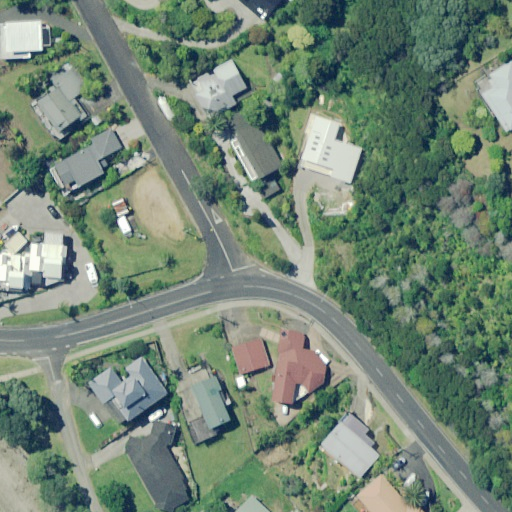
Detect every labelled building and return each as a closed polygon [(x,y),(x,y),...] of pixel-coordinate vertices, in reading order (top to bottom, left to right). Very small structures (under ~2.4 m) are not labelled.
[(244,0),(250,3),(266,18),(282,0),(244,0)] [(49,21),(0,23),(0,59),(31,58),(31,51),(51,50),(49,21)] [(511,55),(510,57),(511,59),(487,75),(475,83),(477,87),(474,89),(505,134),(510,131),(511,133),(511,55)] [(237,103),(232,95),(246,88),(229,59),(196,78),(202,88),(193,94),(202,109),(215,111),(224,106),(226,109),(237,103)] [(36,102),(57,127),(65,120),(70,126),(82,116),(73,105),(86,94),(62,67),(48,79),(55,86),(36,102)] [(250,167),(248,168),(255,181),(281,167),(257,124),(233,138),(250,167)] [(110,169),(105,160),(122,151),(110,128),(71,149),(74,154),(53,165),(65,187),(73,182),(76,187),(101,174),(110,169)] [(342,144),(311,134),(303,158),(335,168),(342,144)] [(280,192),(274,179),(255,189),(261,201),(280,192)] [(134,234),(125,216),(116,220),(126,239),(134,234)] [(28,272),(31,273),(31,271),(36,272),(43,272),(43,277),(60,278),(61,261),(66,261),(66,249),(61,249),(62,236),(45,235),(45,245),(30,244),(29,256),(28,272)] [(28,272),(29,256),(0,253),(0,258),(0,286),(11,288),(11,287),(30,289),(31,273),(28,272)] [(303,333),(283,331),(282,343),(278,343),(271,401),(291,404),(294,383),(299,380),(308,393),(322,383),(324,365),(314,351),(301,349),(303,333)] [(268,365),(259,337),(230,346),(238,375),(268,365)] [(111,368),(89,384),(104,405),(113,399),(129,421),(167,394),(141,357),(124,370),(129,377),(122,383),(111,368)] [(227,405),(208,366),(185,378),(204,416),(186,425),(196,444),(217,434),(214,428),(230,420),(223,407),(227,405)] [(148,436),(129,438),(125,449),(159,511),(190,495),(163,447),(172,442),(176,427),(153,420),(148,436)] [(380,453),(340,421),(319,447),(359,479),(380,453)] [(408,507),(380,474),(355,495),(361,501),(354,507),(358,511),(364,511),(369,508),(371,511),(424,511),(415,501),(408,507)] [(268,511),(250,495),(234,511),(268,511)]
